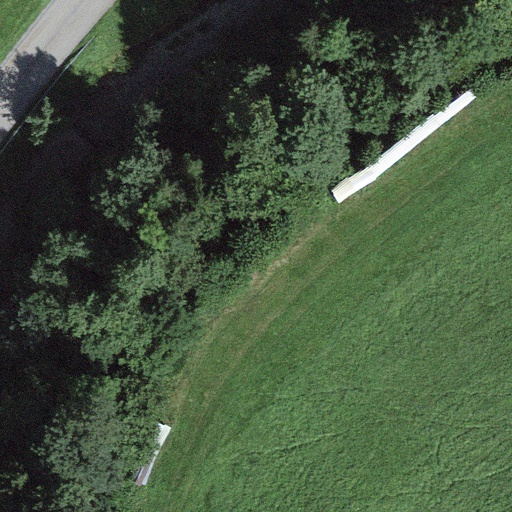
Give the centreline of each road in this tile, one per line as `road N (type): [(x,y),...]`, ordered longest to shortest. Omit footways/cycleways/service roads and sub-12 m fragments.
road 1 (track): [(173,511),(230,391),(280,322),(354,253),(511,145)]
road 2 (unclassified): [(0,105),(83,0)]
